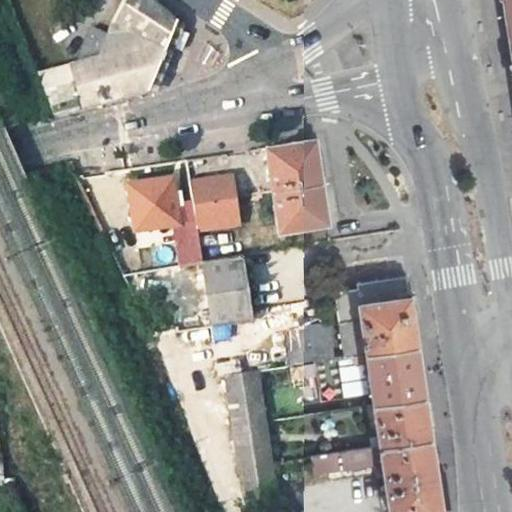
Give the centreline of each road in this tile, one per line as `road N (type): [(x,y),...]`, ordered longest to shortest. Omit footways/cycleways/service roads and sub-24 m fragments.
road 1 (primary): [(511,325),(451,30)]
road 2 (primary): [(402,83),(459,343)]
road 3 (secondary): [(0,155),(255,94)]
road 4 (primary): [(459,343),(479,511)]
road 5 (secondary): [(384,0),(280,75)]
